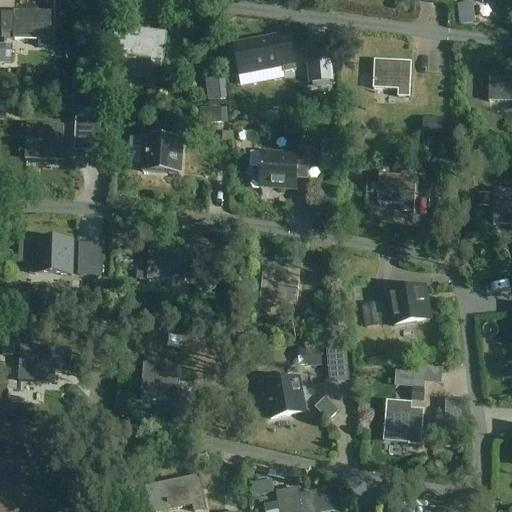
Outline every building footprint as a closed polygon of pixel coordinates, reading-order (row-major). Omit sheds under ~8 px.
[(51,49),(51,13),(14,12),(14,40),(39,41),(39,49),(51,49)] [(115,28),(111,64),(128,66),(129,59),(151,61),(150,68),(163,70),(167,33),(115,28)] [(290,37),(253,44),(234,47),(239,76),(283,67),(284,74),(296,72),(290,37)] [(411,99),(411,64),(375,63),(375,91),(399,92),(399,99),(411,99)] [(329,68),(304,70),(306,84),(331,82),(329,68)] [(511,75),(489,74),(489,103),(511,104),(511,75)] [(442,136),(442,122),(421,122),(421,136),(442,136)] [(27,125),(25,162),(63,163),(65,126),(27,125)] [(356,127),(346,137),(355,147),(366,137),(356,127)] [(83,157),(97,159),(101,130),(87,128),(83,157)] [(180,173),(182,140),(145,138),(143,166),(170,168),(170,173),(180,173)] [(323,142),(320,174),(336,175),(338,144),(323,142)] [(261,154),(259,190),(297,192),(297,180),(299,156),(297,156),(261,154)] [(415,215),(417,178),(379,176),(377,205),(402,206),(402,214),(415,215)] [(511,191),(495,191),(493,220),(511,221),(511,191)] [(75,280),(75,242),(36,242),(36,270),(60,270),(60,280),(75,280)] [(184,292),(187,256),(149,254),(147,282),(172,284),(171,291),(184,292)] [(80,267),(79,278),(99,278),(100,267),(80,267)] [(297,308),(300,272),(264,269),(262,299),(286,301),(285,307),(297,308)] [(231,279),(226,300),(250,306),(255,286),(231,279)] [(427,288),(388,294),(393,328),(432,323),(427,288)] [(90,321),(89,344),(112,346),(113,323),(90,321)] [(71,351),(20,349),(18,383),(55,385),(55,373),(70,374),(71,351)] [(321,350),(299,351),(300,370),(321,369),(321,350)] [(178,407),(182,369),(144,365),(142,394),(166,397),(165,405),(178,407)] [(307,414),(301,379),(263,385),(269,420),(307,414)] [(412,389),(410,404),(422,405),(424,390),(412,389)] [(369,439),(371,398),(347,397),(346,439),(369,439)] [(385,443),(410,445),(410,449),(424,450),(427,413),(411,411),(412,406),(388,404),(385,443)] [(193,511),(204,511),(199,479),(147,488),(151,511),(167,511),(193,507),(193,511)] [(280,494),(278,494),(279,501),(279,504),(280,509),(280,511),(320,511),(333,510),(331,500),(317,502),(316,496),(316,494),(302,497),(299,497),(298,491),(287,492),(280,494)]
